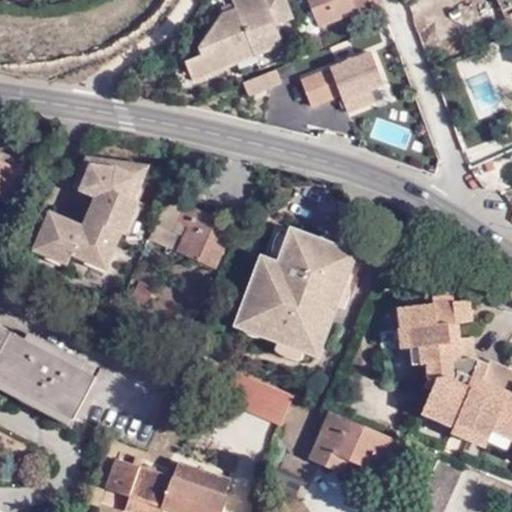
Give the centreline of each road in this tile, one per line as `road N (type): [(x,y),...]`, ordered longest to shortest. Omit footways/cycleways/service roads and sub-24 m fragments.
road 1 (tertiary): [(0,92),(297,147),(447,199)]
road 2 (residential): [(447,199),(457,172),(392,0)]
